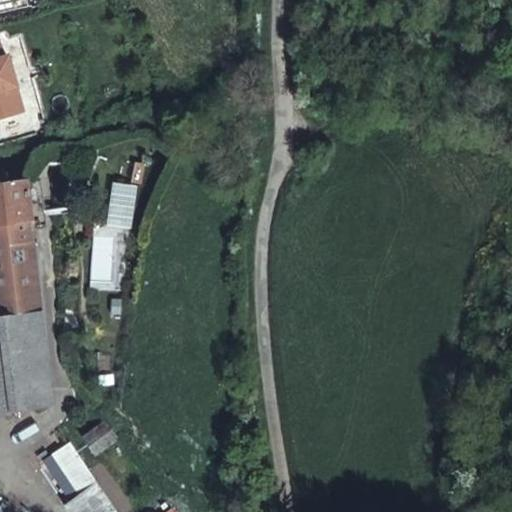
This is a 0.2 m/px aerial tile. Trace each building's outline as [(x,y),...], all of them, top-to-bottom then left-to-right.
[(0,113),(19,109),(4,52),(0,53),(0,113)] [(22,175),(4,178),(0,178),(0,320),(46,319),(36,231),(48,230),(46,211),(33,213),(31,192),(24,192),(22,175)] [(105,226),(131,229),(135,184),(108,182),(105,226)] [(92,225),(90,279),(121,280),(122,226),(92,225)] [(0,320),(0,418),(57,411),(46,319),(0,320)] [(117,435),(107,420),(85,436),(95,451),(117,435)] [(69,502),(75,511),(114,511),(96,486),(69,502)]
